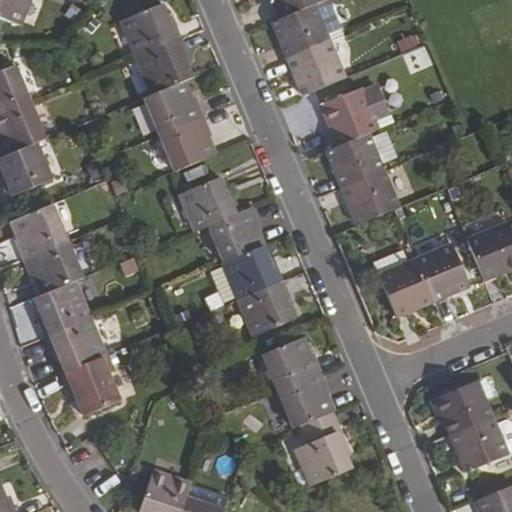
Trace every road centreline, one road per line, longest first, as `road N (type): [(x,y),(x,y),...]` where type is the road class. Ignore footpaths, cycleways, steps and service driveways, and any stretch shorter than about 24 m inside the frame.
road 1 (residential): [(369,384),(206,0)]
road 2 (residential): [(0,340),(38,443),(82,511)]
road 3 (residential): [(511,325),(369,384)]
road 4 (residential): [(424,511),(369,384)]
